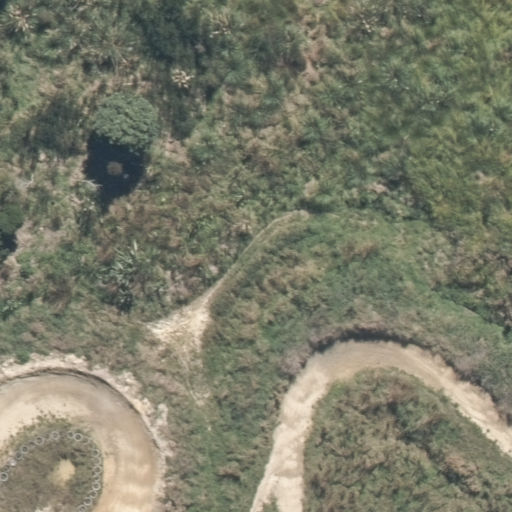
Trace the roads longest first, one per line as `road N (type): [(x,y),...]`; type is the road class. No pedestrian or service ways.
road 1 (track): [(286,511),(310,474),(411,459),(494,474),(511,489)]
road 2 (track): [(0,435),(57,420),(97,471),(96,511)]
